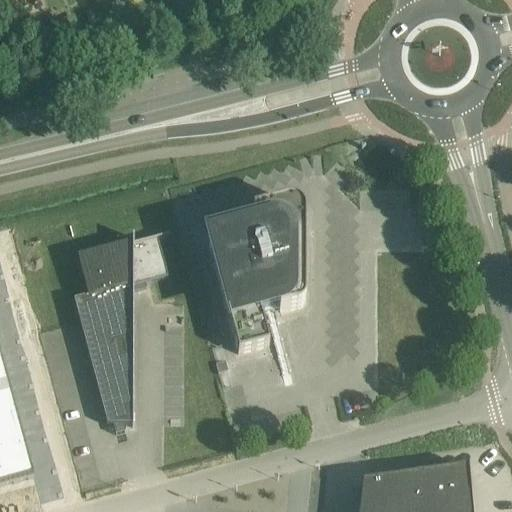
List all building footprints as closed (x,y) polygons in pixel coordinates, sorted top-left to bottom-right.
[(277,308),(279,315),(299,310),(301,309),(303,307),(304,304),(305,301),(305,218),(304,215),(303,212),(301,209),(297,206),(293,205),(288,205),(252,214),(258,235),(240,240),(239,233),(207,242),(238,356),(269,347),(260,313),(277,308)] [(169,237),(79,261),(88,299),(74,303),(107,427),(113,427),(116,437),(125,434),(126,427),(132,427),(132,430),(134,429),(134,294),(146,290),(145,285),(168,279),(158,241),(169,238),(169,237)] [(0,360),(0,486),(32,478),(0,360)] [(218,376),(228,373),(225,364),(215,366),(218,376)] [(472,511),(468,470),(361,485),(358,511),(472,511)]
